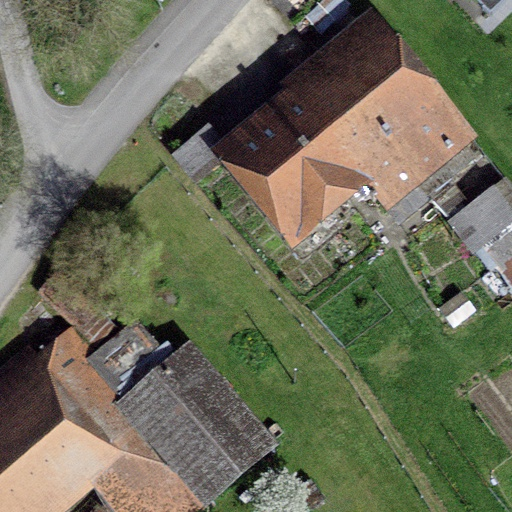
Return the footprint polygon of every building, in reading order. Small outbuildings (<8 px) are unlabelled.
[(475,0),(490,16),(506,0),(475,0)] [(241,160),(293,224),(356,173),(384,208),(469,138),(388,39),(241,160)] [(173,158),(194,184),(227,156),(206,131),(173,158)] [(511,253),(511,224),(489,195),(452,222),(489,271),(511,253)] [(0,511),(35,511),(88,467),(127,511),(163,511),(195,485),(151,434),(190,399),(163,369),(124,402),(67,337),(37,363),(28,353),(0,378),(0,511)]
